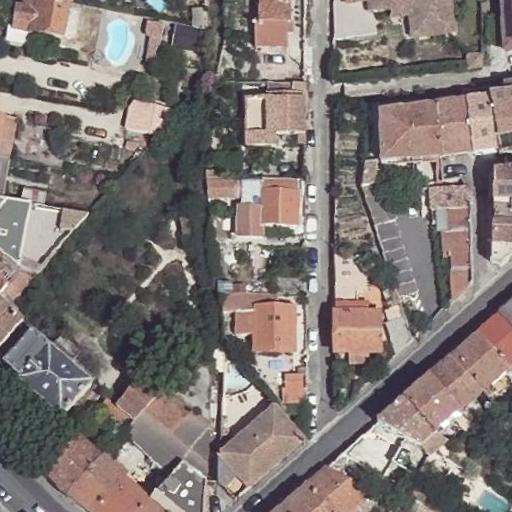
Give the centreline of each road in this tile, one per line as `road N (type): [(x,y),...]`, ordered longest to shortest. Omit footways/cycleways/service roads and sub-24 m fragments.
road 1 (residential): [(325,443),(319,0)]
road 2 (residential): [(325,443),(485,306)]
road 3 (residential): [(511,162),(491,164),(482,176),(485,306)]
